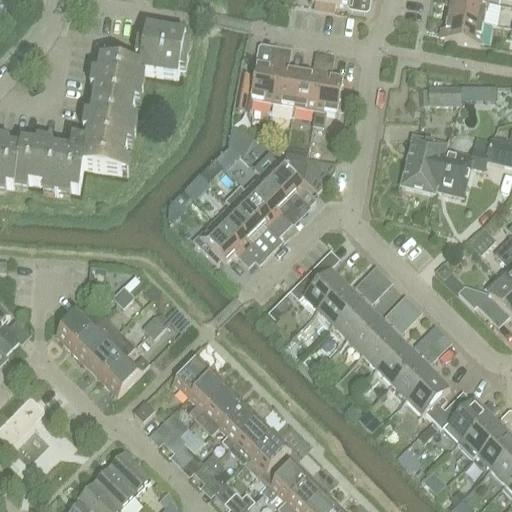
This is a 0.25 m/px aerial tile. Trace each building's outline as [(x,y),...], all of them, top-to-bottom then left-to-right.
[(358,0),(369,2),(369,0),(311,0),(311,4),(315,5),(313,14),(334,17),(335,9),(347,11),(348,0),(358,0)] [(483,28),(487,6),(449,0),(447,0),(446,9),(450,10),(447,22),(483,28)] [(479,50),(483,28),(447,22),(445,33),(442,33),(440,45),(449,47),(449,44),(479,50)] [(178,83),(186,40),(146,33),(144,46),(138,45),(136,57),(142,58),(139,71),(141,72),(140,77),(178,83)] [(273,108),(282,53),(273,51),(269,70),(257,68),(251,104),(273,108)] [(292,121),(300,76),(288,74),(292,54),(282,53),(273,108),(292,111),(290,121),(292,121)] [(315,115),(325,60),(316,58),(312,78),(300,76),(292,121),(294,122),(295,112),(315,115)] [(331,81),(334,62),(325,60),(315,115),(312,130),(324,132),(326,117),(337,119),(337,117),(346,118),(352,88),(343,86),(343,83),(331,81)] [(133,115),(140,77),(141,72),(139,71),(101,65),(99,78),(93,77),(91,89),(97,90),(94,108),(133,115)] [(429,91),(428,109),(460,110),(461,92),(429,91)] [(511,118),(511,116),(511,96),(508,95),(500,113),(511,118)] [(126,157),(133,115),(94,108),(91,120),(86,119),(84,132),(89,133),(87,146),(86,150),(126,157)] [(491,143),(490,146),(477,143),(473,161),(445,155),(446,150),(434,199),(435,195),(463,201),(470,173),(485,176),(487,166),(511,171),(511,134),(509,147),(491,143)] [(21,152),(20,152),(8,150),(9,144),(0,142),(0,189),(14,192),(15,186),(21,152)] [(434,199),(446,150),(413,142),(401,191),(434,199)] [(57,193),(64,154),(52,151),(53,146),(40,144),(39,149),(21,146),(20,152),(21,152),(15,186),(57,193)] [(122,179),(126,157),(86,150),(87,146),(72,144),(70,155),(64,154),(57,193),(79,197),(84,173),(122,179)] [(336,179),(338,169),(306,164),(303,183),(318,197),(336,179)] [(277,165),(261,180),(287,206),(295,197),(309,211),(316,205),(277,165)] [(278,215),(287,206),(261,180),(246,196),(286,235),(292,229),(278,215)] [(286,235),(246,196),(240,190),(225,205),(231,211),(256,237),(265,228),(279,242),(286,235)] [(248,245),(256,237),(231,211),(215,226),(255,266),(259,270),(266,263),(248,245)] [(255,266),(215,226),(200,242),(198,240),(193,246),(217,270),(223,265),(225,267),(234,258),(248,273),(255,266)] [(511,243),(511,242),(495,258),(511,276),(504,284),(511,292),(511,243)] [(318,316),(346,288),(331,273),(323,281),(318,276),(312,282),(308,278),(297,289),(306,297),(303,301),(318,316)] [(511,292),(504,284),(489,299),(464,291),(458,298),(474,314),(477,311),(491,325),(499,316),(507,324),(510,321),(511,323),(511,292)] [(333,331),(370,293),(361,285),(352,294),(346,288),(318,316),(333,331)] [(118,308),(129,296),(124,291),(113,303),(118,308)] [(347,346),(375,318),(369,311),(378,302),(370,293),(333,331),(347,346)] [(135,302),(129,296),(118,308),(123,314),(135,302)] [(403,303),(404,318),(417,318),(416,302),(403,303)] [(71,354),(105,321),(90,306),(82,314),(81,313),(56,339),(71,354)] [(0,309),(0,340),(12,353),(19,346),(2,329),(11,320),(0,309)] [(362,361),(400,323),(391,315),(382,324),(375,318),(347,346),(362,361)] [(86,370),(120,336),(105,321),(71,354),(86,370)] [(148,339),(160,327),(155,322),(143,333),(148,339)] [(377,375),(405,347),(399,341),(408,332),(400,323),(362,361),(377,375)] [(165,333),(160,327),(148,339),(154,344),(165,333)] [(102,385),(127,360),(136,351),(120,336),(86,370),(102,385)] [(12,353),(0,340),(0,355),(5,360),(12,353)] [(392,390),(429,353),(421,344),(411,354),(405,347),(377,375),(392,390)] [(407,405),(435,377),(428,371),(438,361),(429,353),(392,390),(407,405)] [(102,385),(117,401),(150,368),(143,362),(136,368),(127,360),(102,385)] [(189,402),(214,376),(199,361),(173,386),(189,402)] [(204,417),(229,391),(214,376),(189,402),(196,409),(189,416),(197,424),(204,417)] [(450,392),(435,377),(407,405),(422,420),(425,417),(434,426),(441,419),(441,418),(445,415),(444,415),(441,411),(447,405),(442,400),(450,392)] [(219,432),(245,407),(229,391),(204,417),(197,424),(204,431),(211,424),(219,432)] [(461,446),(489,418),(474,402),(466,410),(461,405),(455,411),(451,408),(444,415),(445,415),(441,418),(441,419),(434,426),(442,434),(446,430),(461,445),(461,446)] [(143,426),(155,415),(146,405),(134,417),(143,426)] [(229,453),(260,422),(245,407),(219,432),(228,441),(222,446),(229,453)] [(511,424),(511,415),(509,415),(501,423),(507,430),(511,424)] [(476,460),(504,432),(489,418),(461,446),(461,445),(457,449),(473,465),(476,461),(476,460)] [(250,463),(275,438),(260,422),(229,453),(244,468),(245,467),(250,463)] [(201,456),(212,445),(200,432),(189,443),(201,456)] [(491,475),(511,454),(511,440),(504,432),(476,460),(476,461),(491,475)] [(169,452),(180,441),(175,435),(163,447),(169,452)] [(295,466),(286,457),(291,453),(275,438),(250,463),(245,467),(269,491),(295,466)] [(174,458),(186,446),(180,441),(169,452),(174,458)] [(506,490),(511,483),(511,454),(491,475),(506,490)] [(199,483),(219,463),(214,458),(194,477),(199,483)] [(124,459),(109,474),(135,501),(150,486),(124,459)] [(205,488),(216,477),(211,471),(219,463),(199,483),(205,488)] [(285,507),(311,481),(295,466),(269,491),(270,491),(264,497),(271,505),(277,499),(285,507)] [(123,511),(135,501),(109,474),(94,489),(116,511),(123,511)] [(310,511),(326,497),(311,481),(285,507),(290,511),(310,511)] [(116,511),(94,489),(78,504),(81,507),(86,511),(116,511)] [(228,511),(231,511),(242,502),(236,496),(224,508),(228,511)] [(341,511),(326,497),(310,511),(341,511)]
